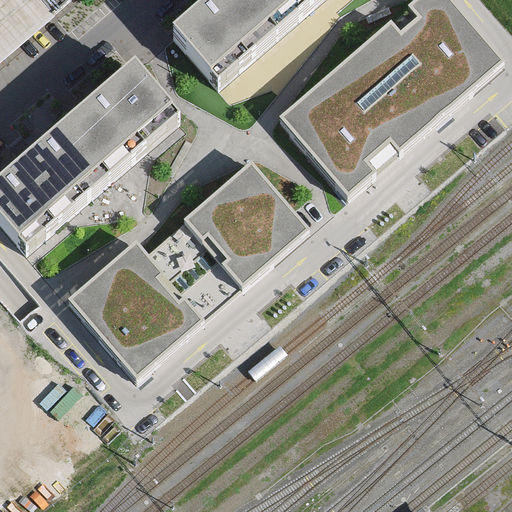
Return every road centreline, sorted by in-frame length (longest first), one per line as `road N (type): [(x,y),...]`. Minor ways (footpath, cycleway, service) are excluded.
road 1 (residential): [(0,255),(140,411),(511,85)]
road 2 (residential): [(140,0),(0,121)]
